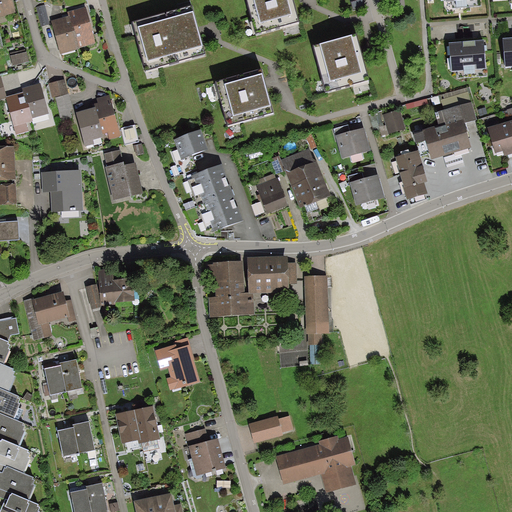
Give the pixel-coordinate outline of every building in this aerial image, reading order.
[(0,0),(0,19),(16,14),(11,0),(0,0)] [(247,0),(257,31),(293,21),(286,0),(247,0)] [(45,5),(36,7),(41,27),(50,25),(45,5)] [(68,13),(69,18),(73,32),(74,31),(78,48),(95,44),(85,9),(68,13)] [(137,30),(148,67),(202,51),(191,14),(137,30)] [(79,50),(78,48),(74,31),(73,32),(69,18),(53,22),(61,55),(79,50)] [(327,90),(364,79),(353,40),(316,50),(327,90)] [(511,40),(503,41),(505,70),(511,69),(511,40)] [(483,43),(450,46),(452,74),(464,73),(464,77),(475,76),(475,72),(486,71),(483,43)] [(11,56),(14,66),(30,62),(27,52),(11,56)] [(231,122),(269,111),(259,75),(220,87),(231,122)] [(65,80),(50,84),(53,98),(69,94),(65,80)] [(23,90),(24,93),(27,106),(28,105),(32,120),(49,115),(41,85),(23,90)] [(33,123),(32,120),(28,105),(27,106),(24,93),(6,98),(16,136),(29,133),(27,125),(33,123)] [(73,110),(69,96),(57,99),(63,121),(72,119),(70,111),(73,110)] [(94,106),(95,109),(104,138),(110,137),(110,140),(120,137),(109,97),(98,100),(100,104),(94,106)] [(431,161),(471,149),(463,126),(477,121),(472,104),(434,116),(439,130),(423,135),(431,161)] [(93,141),(104,138),(95,109),(76,115),(85,147),(94,145),(93,141)] [(384,116),(389,135),(405,130),(399,112),(384,116)] [(511,122),(489,130),(497,157),(504,155),(505,158),(511,155),(511,122)] [(135,126),(121,129),(125,147),(140,143),(135,126)] [(351,135),(349,126),(333,130),(342,161),(371,152),(365,131),(351,135)] [(174,141),(182,162),(211,151),(203,130),(174,141)] [(14,148),(0,148),(0,182),(16,182),(14,148)] [(102,155),(114,202),(144,195),(136,164),(126,167),(122,150),(102,155)] [(282,161),(301,209),(331,198),(317,164),(314,165),(309,151),(282,161)] [(417,152),(395,159),(408,200),(427,194),(424,185),(428,184),(417,152)] [(213,234),(244,223),(222,165),(191,177),(192,180),(187,181),(207,233),(212,231),(213,234)] [(82,211),(81,171),(42,173),(43,193),(50,192),(51,212),(82,211)] [(364,181),(362,173),(348,177),(357,207),(384,199),(378,177),(364,181)] [(278,179),(257,187),(268,215),(289,207),(278,179)] [(16,185),(0,185),(0,205),(17,205),(16,185)] [(18,223),(0,223),(0,242),(19,242),(18,223)] [(288,258),(248,260),(249,295),(253,295),(288,294),(288,285),(297,285),(296,264),(288,265),(288,258)] [(244,263),(214,264),(214,266),(208,266),(209,283),(215,283),(216,299),(209,299),(210,318),(254,315),(253,295),(249,295),(246,295),(244,263)] [(102,305),(135,303),(133,280),(113,282),(113,272),(100,273),(102,305)] [(327,278),(305,279),(307,335),(310,335),(310,345),(321,344),(321,334),(329,334),(327,278)] [(95,286),(85,288),(92,312),(102,309),(95,286)] [(34,299),(24,301),(34,341),(52,336),(49,325),(69,320),(70,324),(78,322),(72,299),(66,301),(64,293),(34,301),(34,299)] [(0,365),(4,367),(11,351),(9,350),(10,347),(8,346),(9,344),(8,343),(11,336),(20,335),(17,318),(0,321),(0,365)] [(170,393),(201,384),(188,339),(179,341),(180,345),(155,352),(161,372),(167,370),(170,378),(166,379),(170,393)] [(61,366),(66,393),(82,389),(76,360),(60,364),(61,366)] [(0,389),(9,394),(15,378),(13,378),(15,374),(13,373),(14,371),(4,367),(0,365),(0,389)] [(47,384),(43,385),(45,395),(50,394),(50,396),(66,393),(61,366),(44,370),(47,384)] [(0,415),(14,421),(20,406),(19,405),(21,401),(18,400),(19,398),(9,394),(0,389),(0,415)] [(153,409),(135,413),(141,441),(142,445),(160,441),(153,409)] [(123,445),(141,441),(135,413),(116,417),(123,445)] [(0,443),(2,444),(3,442),(19,448),(25,433),(22,432),(24,428),(22,428),(23,426),(14,421),(0,415),(0,443)] [(278,417),(249,426),(255,444),(282,436),(281,433),(293,430),(289,418),(279,421),(278,417)] [(74,429),(79,454),(95,450),(89,422),(73,426),(74,429)] [(58,432),(63,457),(79,454),(74,429),(58,432)] [(186,434),(197,478),(227,470),(219,440),(206,443),(203,430),(186,434)] [(319,445),(276,457),(284,486),(321,475),(327,494),(357,485),(352,466),(355,465),(348,438),(339,441),(338,436),(319,442),(319,445)] [(0,473),(1,474),(2,475),(5,469),(6,470),(7,468),(23,475),(29,460),(28,459),(29,455),(28,454),(29,452),(19,448),(3,442),(2,444),(0,443),(0,473)] [(1,474),(0,475),(0,497),(6,500),(9,502),(10,498),(11,498),(12,496),(28,502),(35,486),(31,485),(34,479),(23,475),(7,468),(6,470),(5,469),(2,475),(1,474)] [(87,491),(91,511),(107,511),(102,487),(87,490),(87,491)] [(71,495),(74,511),(91,511),(87,491),(71,495)] [(6,500),(0,511),(38,511),(40,509),(38,509),(39,507),(28,502),(12,496),(11,498),(10,498),(9,502),(6,500)] [(171,496),(153,500),(156,511),(182,511),(181,505),(173,507),(171,496)] [(156,511),(153,500),(134,504),(135,511),(156,511)]
